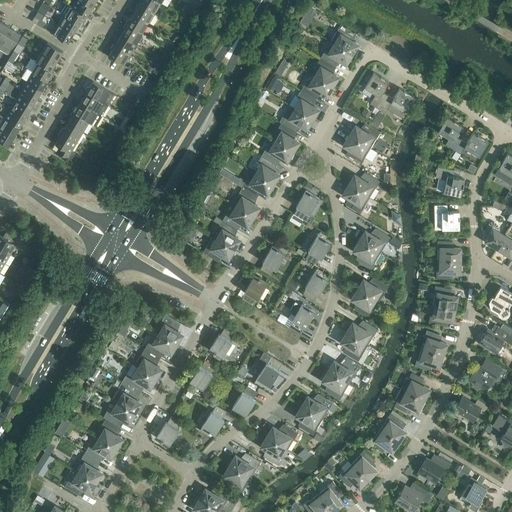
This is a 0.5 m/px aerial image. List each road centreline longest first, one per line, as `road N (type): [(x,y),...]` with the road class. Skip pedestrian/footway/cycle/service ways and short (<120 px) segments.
road 1 (residential): [(195,473),(220,440),(264,412),(300,371),(336,298),(339,239),(330,189)]
road 2 (residential): [(357,511),(428,430),(454,377),(478,271)]
road 3 (secondary): [(257,11),(199,88),(113,231)]
road 4 (secondary): [(127,239),(257,11)]
road 5 (secondary): [(0,442),(118,253)]
road 6 (secondary): [(103,244),(0,423)]
road 7 (residential): [(139,440),(217,303)]
road 8 (residential): [(217,303),(298,171)]
road 9 (residential): [(326,125),(368,53),(427,83)]
road 10 (residential): [(478,271),(473,196),(504,131)]
road 11 (residential): [(80,56),(65,100),(15,181)]
